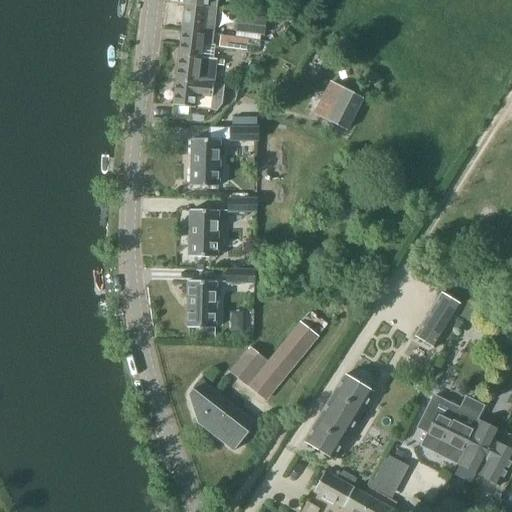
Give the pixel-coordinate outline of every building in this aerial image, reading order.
[(184,0),(184,6),(206,9),(215,10),(216,0),(184,0)] [(184,6),(181,31),(203,34),(212,35),(215,10),(206,9),(184,6)] [(237,12),(235,30),(264,33),(266,15),(237,12)] [(203,34),(181,31),(174,83),(224,90),(224,86),(214,84),(216,64),(220,65),(224,66),(224,60),(200,57),(201,43),(211,45),(212,35),(203,34)] [(247,39),(220,36),(219,47),(246,51),(247,39)] [(174,83),(171,105),(195,108),(196,95),(211,97),(210,110),(217,111),(222,104),(224,90),(174,83)] [(362,100),(331,83),(314,115),(345,131),(362,100)] [(258,129),(226,128),(226,139),(258,139),(258,129)] [(220,139),(192,138),(190,185),(218,187),(220,139)] [(256,202),(224,201),(224,211),(256,212),(256,202)] [(218,211),(190,210),(188,257),(216,257),(218,211)] [(253,271),(221,270),(221,281),(253,281),(253,271)] [(215,281),(187,281),(186,328),(214,329),(215,281)] [(434,348),(461,302),(439,290),(412,333),(434,348)] [(249,347),(229,371),(264,400),(325,324),(307,310),(265,361),(249,347)] [(342,376),(302,442),(331,460),(371,393),(365,390),(368,386),(368,380),(366,376),(360,372),(354,372),(350,375),(347,379),(342,376)] [(195,426),(232,452),(254,422),(243,414),(246,410),(241,407),(238,410),(214,392),(217,388),(213,385),(210,389),(197,379),(188,393),(188,396),(195,426)] [(419,446),(457,465),(473,432),(471,431),(472,425),(464,421),(459,425),(436,413),(419,446)] [(479,419),(473,432),(457,465),(477,475),(501,430),(479,419)] [(503,448),(494,443),(477,475),(499,486),(511,459),(511,439),(508,438),(503,448)] [(322,472),(311,492),(346,511),(390,511),(392,510),(322,472)] [(511,511),(511,504),(502,500),(495,511),(511,511)] [(314,511),(317,507),(305,501),(298,511),(314,511)]
